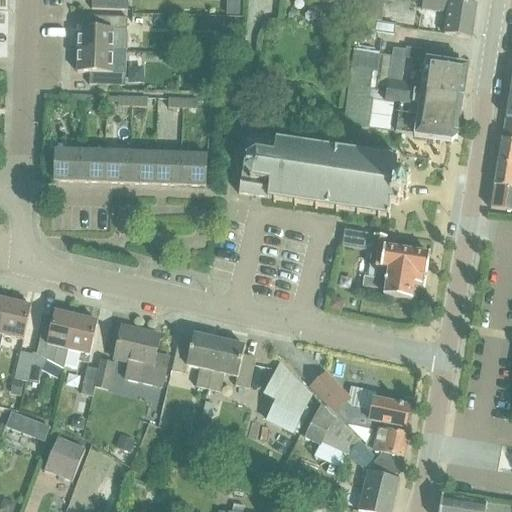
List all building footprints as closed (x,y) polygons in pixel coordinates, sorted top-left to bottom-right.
[(127,0),(92,0),(92,10),(127,11),(127,0)] [(231,0),(226,0),(226,17),(240,17),(240,0),(231,0)] [(359,0),(357,20),(381,23),(383,0),(359,0)] [(475,5),(438,0),(422,0),(421,11),(447,14),(444,36),(471,40),(475,5)] [(78,52),(126,53),(127,19),(92,18),(92,30),(78,29),(78,52)] [(239,21),(224,21),(224,38),(239,38),(239,21)] [(357,21),(354,40),(366,42),(367,39),(375,41),(376,34),(394,37),(396,27),(378,24),(357,21)] [(403,41),(419,40),(418,28),(402,28),(403,41)] [(391,60),(388,83),(401,85),(406,53),(393,51),(391,60)] [(126,53),(78,52),(77,74),(91,75),(90,86),(125,87),(126,53)] [(444,96),(463,99),(468,68),(456,67),(457,58),(427,54),(425,69),(421,94),(444,98),(444,96)] [(376,74),(374,91),(386,93),(388,83),(391,60),(379,58),(376,74)] [(217,60),(216,76),(228,76),(228,61),(217,60)] [(444,98),(421,94),(414,93),(415,87),(401,85),(388,83),(386,93),(385,104),(412,108),(414,99),(420,100),(414,139),(452,143),(457,139),(463,99),(444,96),(444,98)] [(83,107),(83,98),(67,97),(67,106),(83,107)] [(83,98),(83,107),(97,107),(97,98),(83,98)] [(132,108),(133,99),(119,98),(118,108),(132,108)] [(148,99),(133,99),(132,108),(147,109),(148,99)] [(182,109),(183,101),(168,100),(168,109),(182,109)] [(198,101),(183,101),(182,109),(198,110),(198,101)] [(402,128),(413,130),(415,114),(404,112),(402,128)] [(511,120),(506,119),(502,142),(511,143),(511,120)] [(318,208),(336,210),(336,213),(339,214),(339,211),(357,213),(357,216),(359,216),(359,214),(378,217),(378,219),(380,219),(381,217),(387,218),(389,220),(391,218),(389,216),(390,205),(398,206),(400,198),(403,198),(405,201),(408,198),(406,196),(408,185),(410,183),(408,181),(405,183),(402,182),(403,173),(396,172),(397,160),(399,159),(398,157),(395,159),(389,158),(389,155),(387,155),(387,158),(368,155),(368,152),(366,152),(366,155),(347,152),(347,149),(345,149),(345,151),(327,149),(327,146),(324,146),(324,148),(306,146),(306,143),(304,143),(303,145),(285,142),(285,140),(283,140),(283,142),(247,137),(243,160),(246,162),(244,172),(242,173),(238,199),(245,200),(246,197),(251,198),(250,203),(256,204),(257,198),(263,199),(262,202),(268,203),(269,200),(274,201),(274,204),(276,204),(276,201),(295,204),(295,207),(297,207),(298,205),(316,207),(315,210),(318,210),(318,208)] [(511,143),(502,142),(498,164),(511,166),(511,143)] [(80,184),(81,153),(55,152),(54,183),(80,184)] [(106,154),(81,153),(80,184),(105,185),(106,154)] [(131,155),(106,154),(105,185),(130,185),(131,155)] [(156,156),(131,155),(130,185),(155,186),(156,156)] [(156,156),(155,186),(180,187),(181,156),(156,156)] [(207,157),(181,156),(180,187),(206,188),(207,157)] [(511,166),(498,164),(494,188),(511,190),(511,166)] [(511,190),(494,188),(491,209),(511,212),(511,190)] [(346,232),(343,248),(367,252),(370,236),(346,232)] [(384,297),(411,302),(414,286),(421,287),(423,276),(427,277),(430,256),(385,249),(386,239),(375,237),(369,279),(365,279),(363,288),(385,292),(384,297)] [(331,299),(329,310),(339,312),(342,302),(331,299)] [(0,335),(3,336),(10,303),(0,300),(0,335)] [(32,308),(10,303),(3,336),(24,341),(32,308)] [(33,355),(27,382),(39,385),(45,358),(64,369),(65,369),(66,368),(77,319),(78,318),(55,313),(53,326),(43,325),(36,356),(33,355)] [(99,324),(78,318),(66,368),(77,370),(79,363),(88,365),(99,324)] [(156,356),(160,338),(122,329),(114,361),(129,364),(125,381),(162,390),(169,359),(156,356)] [(208,391),(220,342),(194,336),(193,345),(179,341),(172,372),(186,375),(188,368),(200,371),(196,388),(208,391)] [(245,348),(220,342),(208,391),(221,394),(225,376),(237,379),(236,387),(250,390),(257,360),(243,356),(245,348)] [(33,355),(21,353),(15,379),(27,382),(33,355)] [(114,365),(102,362),(100,371),(95,389),(108,392),(114,365)] [(313,399),(280,366),(265,396),(277,402),(267,421),(296,435),(313,399)] [(95,389),(100,371),(88,368),(81,396),(93,399),(95,389)] [(81,389),(84,375),(71,372),(68,385),(81,389)] [(326,376),(312,390),(348,427),(373,433),(377,424),(404,430),(406,424),(409,422),(411,412),(410,411),(409,410),(409,408),(374,401),(375,394),(351,390),(349,400),(326,376)] [(15,382),(12,395),(21,397),(24,384),(15,382)] [(26,400),(22,410),(32,414),(36,405),(26,400)] [(205,404),(203,416),(211,418),(214,406),(205,404)] [(321,408),(305,440),(316,445),(320,447),(322,448),(336,421),(322,407),(321,408)] [(83,432),(85,422),(79,421),(74,424),(72,430),(83,432)] [(35,424),(30,439),(44,444),(49,430),(35,424)] [(375,463),(373,470),(400,477),(409,438),(378,431),(376,443),(372,442),(371,447),(375,448),(374,453),(380,455),(379,458),(375,463)] [(135,444),(121,438),(116,450),(130,456),(135,444)] [(72,483),(85,452),(57,440),(44,472),(72,483)] [(166,440),(151,483),(171,490),(186,447),(166,440)] [(360,444),(349,455),(363,470),(361,479),(366,480),(358,511),(391,511),(399,480),(370,473),(371,470),(366,469),(376,459),(360,444)] [(43,447),(35,446),(34,456),(42,457),(43,447)] [(98,459),(93,470),(108,477),(113,466),(98,459)] [(114,465),(104,488),(118,494),(128,471),(114,465)] [(441,497),(439,511),(511,511),(511,508),(441,497)]
